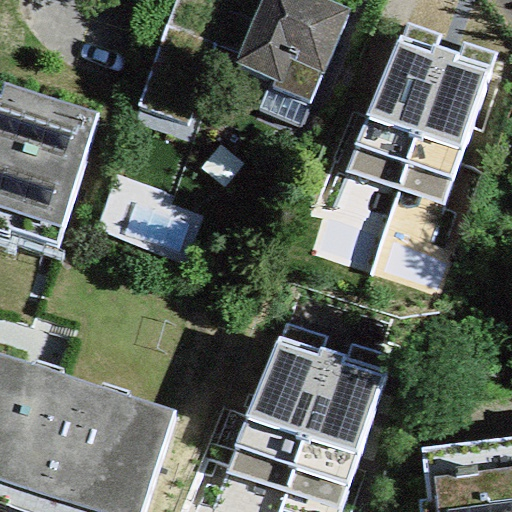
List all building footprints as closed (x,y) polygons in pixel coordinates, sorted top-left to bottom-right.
[(189,60),(207,7),(184,0),(177,0),(140,107),(188,124),(208,66),(189,60)] [(309,0),(267,0),(239,68),(281,86),(291,63),(323,76),(348,16),(309,0)] [(491,66),(400,35),(348,170),(444,204),(491,66)] [(4,93),(0,107),(0,217),(14,222),(10,237),(58,252),(100,123),(4,93)] [(387,372),(280,335),(227,470),(341,506),(354,470),(387,372)] [(0,364),(0,490),(68,511),(146,511),(176,420),(128,405),(130,399),(102,390),(101,396),(62,384),(64,378),(63,377),(36,369),(34,375),(0,364)] [(511,511),(511,442),(422,455),(428,506),(419,507),(419,511),(511,511)]
